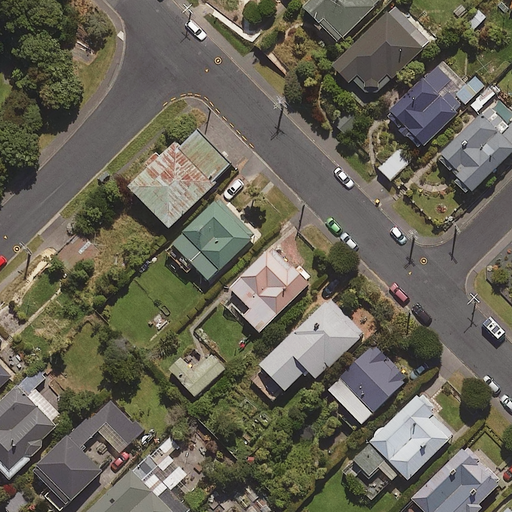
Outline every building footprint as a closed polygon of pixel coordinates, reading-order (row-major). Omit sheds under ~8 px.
[(385,1),(383,0),(319,0),(303,17),(338,50),(385,1)] [(438,39),(412,13),(403,23),(393,12),(330,76),(347,93),(353,87),(371,105),(438,39)] [(465,87),(442,65),(386,120),(420,155),(487,90),(475,78),(465,87)] [(511,113),(500,101),(438,163),(473,198),(511,159),(511,113)] [(364,121),(348,107),(332,125),(348,139),(364,121)] [(235,167),(199,132),(181,151),(177,146),(132,191),(172,231),(235,167)] [(414,161),(400,148),(378,173),(392,186),(414,161)] [(259,241),(224,205),(171,257),(190,276),(197,269),(213,285),(259,241)] [(312,284),(275,248),(232,291),(241,300),(234,307),(262,334),(312,284)] [(363,339),(327,302),(262,367),(288,394),(309,372),(319,382),(363,339)] [(0,347),(3,345),(0,341),(0,392),(13,379),(0,366),(0,347)] [(228,372),(204,347),(175,376),(198,400),(228,372)] [(412,384),(379,347),(331,391),(364,427),(412,384)] [(45,379),(37,371),(0,408),(0,469),(10,479),(43,446),(40,443),(63,419),(34,390),(45,379)] [(436,409),(420,394),(344,474),(372,500),(400,472),(412,484),(456,438),(431,414),(436,409)] [(141,430),(109,398),(35,473),(52,490),(45,497),(60,511),(64,511),(103,472),(80,449),(99,430),(120,451),(141,430)] [(178,445),(169,437),(95,511),(171,511),(160,501),(187,475),(167,456),(178,445)] [(482,511),(505,488),(467,452),(408,511),(482,511)]
